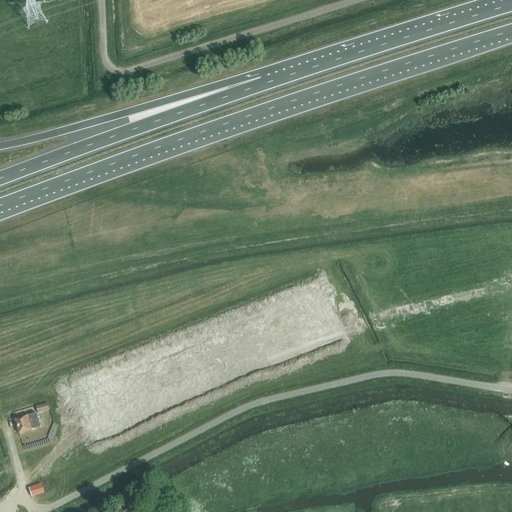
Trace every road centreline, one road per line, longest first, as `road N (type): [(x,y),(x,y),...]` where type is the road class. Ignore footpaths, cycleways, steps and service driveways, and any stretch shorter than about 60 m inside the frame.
road 1 (trunk): [(0,205),(511,31)]
road 2 (trunk): [(322,64),(0,178)]
road 3 (trunk): [(322,64),(257,74),(0,146)]
road 4 (trunk): [(511,5),(322,64)]
